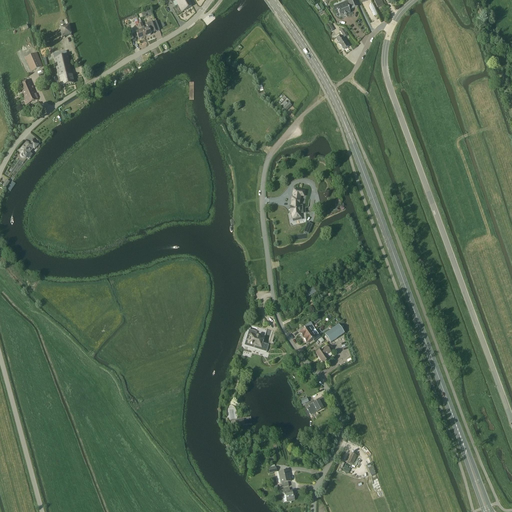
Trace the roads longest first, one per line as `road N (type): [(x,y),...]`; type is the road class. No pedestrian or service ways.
road 1 (primary): [(462,442),(347,131),(270,0)]
road 2 (unclassified): [(313,511),(340,414),(277,316),(261,198),(272,151),(323,98)]
road 3 (tertiary): [(511,421),(386,77),(391,27)]
road 4 (tertiary): [(0,173),(51,109),(181,29),(209,0)]
road 5 (tertiary): [(41,511),(0,357)]
